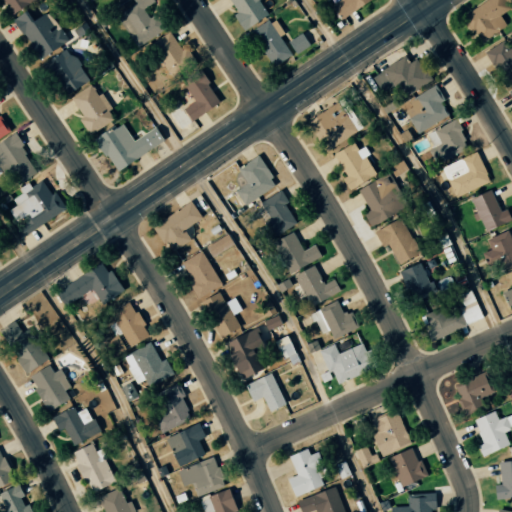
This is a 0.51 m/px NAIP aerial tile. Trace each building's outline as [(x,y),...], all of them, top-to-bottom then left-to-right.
[(1,0),(11,15),(33,0),(1,0)] [(165,30),(156,15),(150,19),(144,8),(155,2),(153,0),(132,0),(116,10),(137,47),(165,30)] [(230,0),(238,12),(233,15),(243,30),(268,14),(259,0),(230,0)] [(339,0),(340,1),(332,5),(339,19),(372,0),(339,0)] [(498,13),(511,5),(511,0),(486,0),(461,13),(475,42),(505,27),(498,13)] [(37,59),(69,40),(61,26),(56,29),(47,12),(32,21),(26,11),(13,19),(37,59)] [(284,34),(274,18),(251,33),(273,67),(291,55),(280,37),(284,34)] [(174,79),(195,64),(171,31),(150,46),(174,79)] [(309,45),(301,33),(288,42),(295,54),(309,45)] [(511,81),(511,41),(509,37),(484,52),(504,86),(511,81)] [(68,95),(89,80),(67,49),(45,65),(68,95)] [(431,82),(419,57),(408,63),(405,58),(372,75),(381,92),(397,85),(403,96),(431,82)] [(220,103),(200,73),(182,84),(194,101),(182,109),(190,122),(220,103)] [(71,98),(83,116),(78,119),(89,136),(113,119),(107,110),(111,108),(102,94),(98,96),(91,85),(71,98)] [(418,134),(448,115),(440,102),(445,100),(436,86),(402,107),(418,134)] [(357,128),(337,101),(308,123),(328,150),(357,128)] [(0,137),(10,132),(0,115),(0,137)] [(455,119),(426,134),(439,161),(468,147),(455,119)] [(133,141),(121,123),(95,139),(114,172),(164,141),(155,127),(133,141)] [(0,170),(5,179),(13,175),(17,183),(36,173),(15,134),(0,142),(0,170)] [(358,150),(353,142),(333,154),(347,176),(342,179),(349,191),(376,174),(365,157),(370,154),(365,146),(358,150)] [(455,198),(490,182),(476,152),(442,167),(455,198)] [(235,192),(245,206),(277,184),(257,156),(237,170),(246,183),(235,192)] [(390,168),(395,177),(408,170),(403,161),(390,168)] [(358,187),(368,212),(364,213),(368,225),(407,210),(393,173),(358,187)] [(64,211),(45,179),(31,187),(28,183),(19,188),(22,193),(13,199),(16,205),(9,209),(17,222),(28,216),(34,228),(64,211)] [(469,199),(485,232),(511,220),(505,209),(500,211),(490,190),(469,199)] [(297,223),(280,191),(258,203),(276,235),(297,223)] [(183,230),(201,218),(190,202),(151,228),(163,245),(168,242),(174,251),(190,239),(183,230)] [(382,248),(387,245),(398,265),(420,253),(400,217),(373,233),(382,248)] [(321,257),(315,245),(303,251),(293,232),(273,242),(289,273),(321,257)] [(511,265),(511,251),(505,232),(485,239),(489,250),(481,252),(484,261),(489,259),(493,272),(511,265)] [(205,247),(211,258),(233,244),(227,234),(205,247)] [(180,262),(196,297),(219,287),(203,251),(180,262)] [(412,303),(435,293),(420,262),(398,272),(412,303)] [(54,290),(63,306),(92,290),(100,305),(121,293),(104,263),(54,290)] [(340,292),(334,279),(323,284),(315,266),(292,276),(302,298),(306,296),(310,305),(340,292)] [(511,304),(511,287),(501,292),(507,306),(511,304)] [(430,341),(483,318),(471,291),(458,296),(463,307),(446,314),(442,307),(419,317),(430,341)] [(235,298),(223,303),(218,292),(200,300),(217,339),(239,328),(233,314),(240,311),(235,298)] [(330,330),(333,338),(356,329),(349,312),(343,314),(338,301),(309,313),(313,323),(317,321),(321,334),(330,330)] [(150,335),(130,302),(110,314),(131,347),(150,335)] [(266,330),(281,325),(278,315),(263,320),(266,330)] [(48,358),(29,328),(22,333),(13,321),(0,329),(0,334),(25,373),(48,358)] [(223,343),(239,379),(263,369),(253,346),(263,341),(257,328),(223,343)] [(298,361),(286,336),(274,342),(282,359),(288,357),(291,364),(298,361)] [(173,375),(166,359),(160,361),(152,343),(123,356),(136,384),(146,380),(149,386),(173,375)] [(375,368),(365,343),(338,353),(334,343),(311,353),(323,382),(333,378),(336,384),(375,368)] [(69,398),(64,390),(70,387),(59,368),(53,372),(48,363),(27,375),(47,411),(69,398)] [(269,412),(285,404),(270,373),(244,385),(251,402),(262,397),(269,412)] [(464,414),(482,406),(478,399),(491,393),(482,373),(452,388),(464,414)] [(162,433),(192,418),(176,385),(155,395),(164,413),(155,418),(162,433)] [(98,432),(87,407),(75,412),(72,407),(51,417),(57,431),(64,427),(72,445),(98,432)] [(381,456),(410,443),(395,409),(366,422),(381,456)] [(509,444),(504,432),(511,428),(511,413),(498,420),(494,410),(473,420),(483,443),(477,445),(482,456),(509,444)] [(178,467),(205,454),(198,440),(205,437),(198,423),(165,438),(178,467)] [(115,482),(100,449),(95,451),(91,443),(71,452),(89,493),(115,482)] [(361,468),(378,460),(375,453),(370,455),(365,445),(353,451),(361,468)] [(511,453),(511,460),(498,462),(500,484),(493,485),(495,499),(511,496),(511,446),(511,453)] [(398,480),(401,487),(425,476),(413,447),(388,458),(393,470),(386,472),(391,483),(398,480)] [(309,455),(306,448),(288,456),(295,475),(286,478),(294,497),(322,485),(319,478),(326,475),(317,452),(309,455)] [(0,486),(15,479),(0,452),(0,486)] [(183,486),(192,483),(197,497),(225,486),(215,457),(177,471),(183,486)] [(2,511),(31,511),(28,504),(26,504),(17,484),(0,491),(0,498),(6,511),(2,511)] [(320,511),(342,511),(336,488),(296,499),(299,511),(309,511),(320,509),(320,511)] [(236,511),(228,489),(200,499),(204,511),(236,511)] [(389,511),(430,511),(430,510),(435,510),(435,493),(407,494),(408,506),(390,507),(389,511)]
